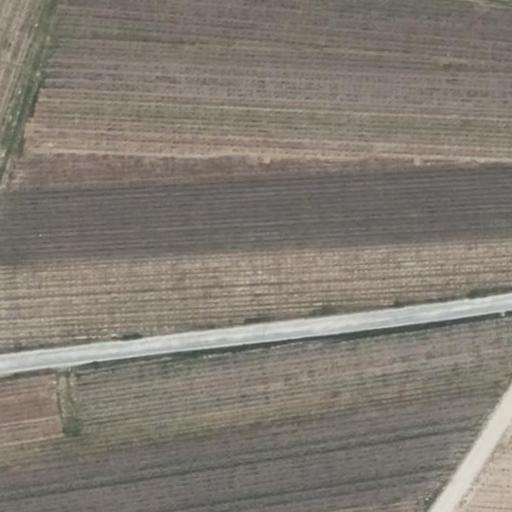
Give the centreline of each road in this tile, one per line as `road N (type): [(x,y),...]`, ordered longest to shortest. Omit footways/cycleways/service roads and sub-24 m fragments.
road 1 (unclassified): [(0,351),(511,296)]
road 2 (track): [(62,0),(0,203)]
road 3 (track): [(432,511),(511,391)]
